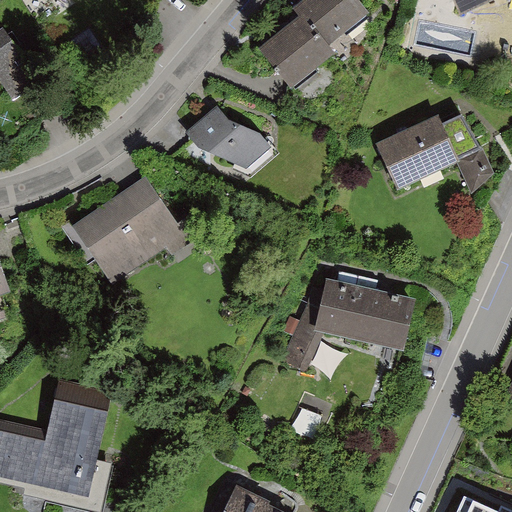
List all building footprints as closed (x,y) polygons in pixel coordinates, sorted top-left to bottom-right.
[(262,47),(295,87),(335,55),(331,50),(371,19),(356,0),(304,0),(293,9),(299,17),(262,47)] [(452,0),(463,19),(503,0),(452,0)] [(0,82),(13,103),(40,85),(3,29),(0,31),(0,82)] [(216,109),(184,134),(201,153),(215,156),(242,176),(272,152),(258,134),(228,122),(216,109)] [(440,116),(379,146),(400,189),(456,161),(471,190),(495,178),(463,114),(444,124),(440,116)] [(149,180),(74,229),(112,286),(187,238),(149,180)] [(0,322),(20,315),(0,264),(0,322)] [(415,299),(326,280),(323,291),(315,288),(287,360),(312,371),(325,335),(404,349),(415,299)] [(0,421),(0,479),(22,485),(19,495),(87,511),(105,511),(118,461),(100,457),(116,395),(57,380),(44,433),(0,421)] [(292,511),(237,484),(222,511),(292,511)] [(504,511),(465,496),(458,511),(504,511)]
